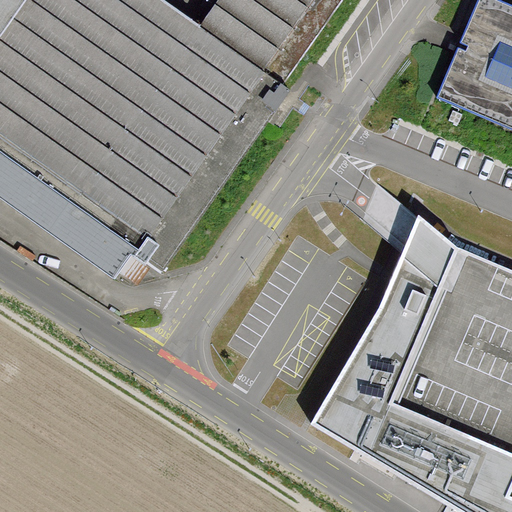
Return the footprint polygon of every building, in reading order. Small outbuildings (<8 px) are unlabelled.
[(30,0),(0,42),(0,148),(75,203),(205,25),(169,0),(30,0)] [(0,0),(0,42),(30,0),(0,0)] [(222,0),(205,25),(270,72),(319,0),(222,0)] [(345,0),(319,0),(270,72),(287,84),(345,0)] [(511,5),(499,0),(479,0),(465,34),(473,37),(463,60),(455,57),(437,98),(511,129),(511,5)] [(270,72),(205,25),(75,203),(144,251),(270,72)] [(287,84),(270,72),(144,251),(138,258),(149,266),(151,264),(166,274),(296,91),(287,84)] [(138,258),(144,251),(75,203),(0,148),(0,193),(118,277),(135,256),(138,258)] [(384,273),(296,425),(356,457),(450,511),(511,511),(511,264),(411,212),(401,233),(384,273)]
